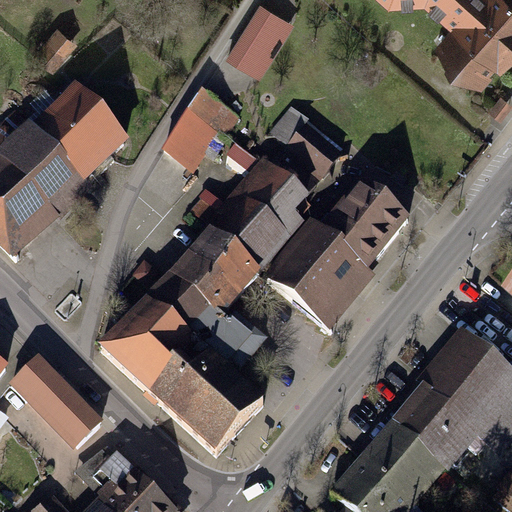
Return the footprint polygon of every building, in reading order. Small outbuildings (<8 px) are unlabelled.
[(511,0),(393,0),(400,6),(436,1),(464,24),(447,44),(495,86),(511,69),(511,0)] [(297,25),(264,5),(233,57),(266,77),(297,25)] [(61,29),(43,53),(61,66),(79,42),(61,29)] [(22,116),(0,136),(0,237),(23,262),(143,148),(87,89),(39,134),(22,116)] [(240,118),(212,98),(171,153),(199,173),(240,118)] [(350,160),(315,128),(290,154),(325,187),(350,160)] [(316,194),(273,159),(226,217),(204,199),(192,214),(216,234),(113,360),(239,462),(286,405),(247,374),(271,344),(242,320),(273,281),(338,334),(427,226),(374,183),(333,233),(314,217),(326,202),(316,194)] [(511,444),(511,367),(467,330),(419,387),(430,396),(342,503),(353,511),(432,511),(489,445),(502,456),(511,444)] [(0,391),(22,367),(0,348),(0,391)] [(0,406),(0,479),(3,482),(0,486),(0,502),(11,511),(19,511),(35,494),(26,486),(92,408),(43,367),(6,411),(0,406)] [(493,500),(511,511),(511,474),(493,500)] [(187,511),(150,478),(131,498),(121,488),(98,511),(187,511)] [(70,511),(57,497),(40,511),(70,511)]
